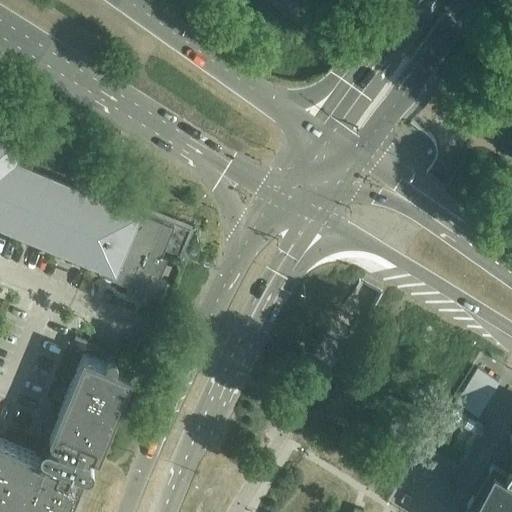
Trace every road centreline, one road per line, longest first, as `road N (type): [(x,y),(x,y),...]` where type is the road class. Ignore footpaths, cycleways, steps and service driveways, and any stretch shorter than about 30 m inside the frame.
road 1 (tertiary): [(242,246),(189,342),(125,511)]
road 2 (secondary): [(67,64),(97,105),(217,185),(242,246)]
road 3 (secondary): [(67,64),(277,192)]
road 4 (tertiary): [(358,151),(469,0)]
road 5 (secondary): [(236,364),(258,343),(307,260),(322,245),(357,236)]
road 6 (secondary): [(357,236),(511,329)]
road 7 (secondary): [(492,253),(385,201),(328,192)]
road 8 (tertiary): [(429,0),(365,88),(318,133)]
road 9 (tertiary): [(236,364),(242,334),(313,211)]
road 10 (secondary): [(266,99),(126,0)]
road 11 (secondary): [(390,0),(322,89),(295,100),(266,99)]
road 12 (secondary): [(492,253),(466,225),(358,151)]
road 13 (tertiary): [(163,511),(236,364)]
